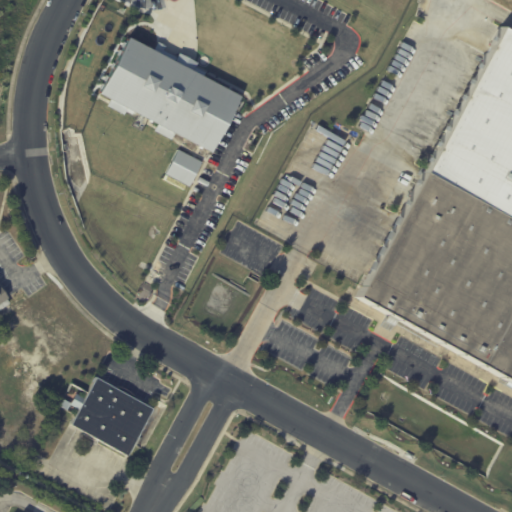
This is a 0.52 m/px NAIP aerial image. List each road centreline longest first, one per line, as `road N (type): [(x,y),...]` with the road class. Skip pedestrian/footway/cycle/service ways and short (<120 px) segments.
road 1 (residential): [(459,511),(140,332),(85,284),(49,225),(30,155),(33,81),(63,0)]
road 2 (residential): [(148,511),(223,381)]
